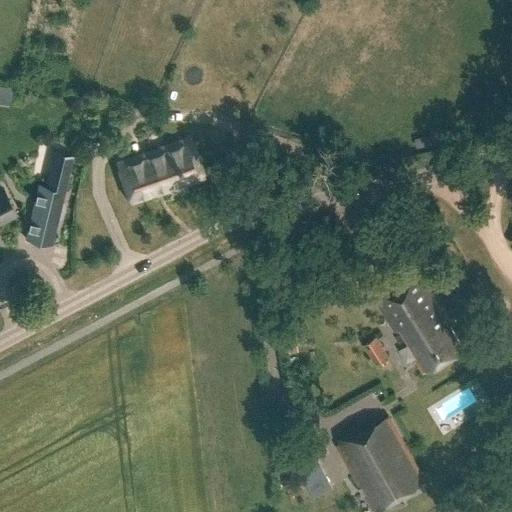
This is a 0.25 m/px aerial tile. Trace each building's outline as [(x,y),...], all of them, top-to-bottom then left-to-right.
[(201,174),(188,138),(162,147),(163,149),(141,157),(140,154),(116,162),(129,200),(153,191),(152,190),(166,185),(165,181),(179,176),(181,181),(201,174)] [(73,154),(53,149),(45,184),(38,182),(25,238),(52,245),(73,154)] [(0,221),(15,214),(1,187),(0,187),(0,221)] [(398,297),(393,289),(377,299),(397,331),(399,329),(416,355),(413,357),(423,372),(462,348),(448,325),(453,322),(421,272),(403,283),(408,291),(398,297)] [(376,363),(387,356),(375,336),(364,343),(376,363)] [(342,441),(337,444),(361,486),(359,488),(362,495),(365,493),(373,508),(378,506),(380,510),(383,509),(402,504),(403,504),(401,500),(398,495),(424,480),(400,437),(374,451),(357,421),(340,437),(342,441)] [(313,452),(295,461),(304,477),(321,467),(313,452)]
